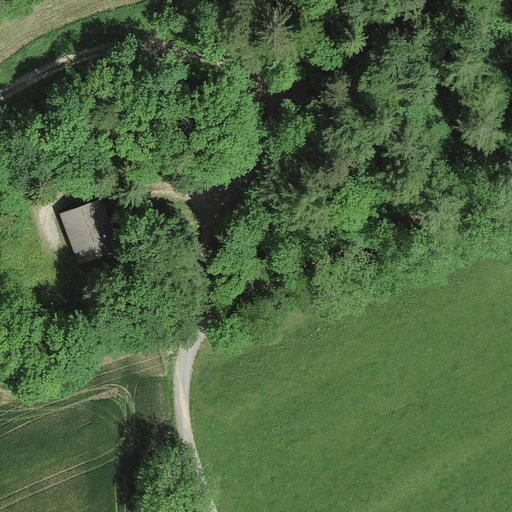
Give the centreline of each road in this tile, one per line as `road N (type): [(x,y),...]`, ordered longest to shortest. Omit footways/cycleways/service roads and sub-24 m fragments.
road 1 (track): [(0,103),(154,53),(241,80),(191,329),(511,173)]
road 2 (track): [(210,511),(187,444),(191,329)]
